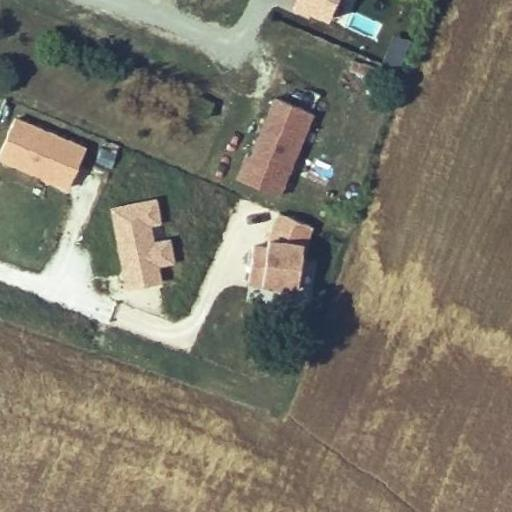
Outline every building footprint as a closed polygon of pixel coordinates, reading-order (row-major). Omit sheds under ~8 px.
[(282,0),(333,16),(338,0),(282,0)] [(280,199),(317,114),(272,94),(235,179),(280,199)] [(13,115),(0,145),(0,161),(69,191),(88,146),(13,115)] [(158,198),(108,206),(122,291),(162,284),(159,267),(175,264),(170,231),(163,232),(158,198)] [(302,294),(308,219),(271,217),(269,245),(250,243),(246,289),(302,294)]
